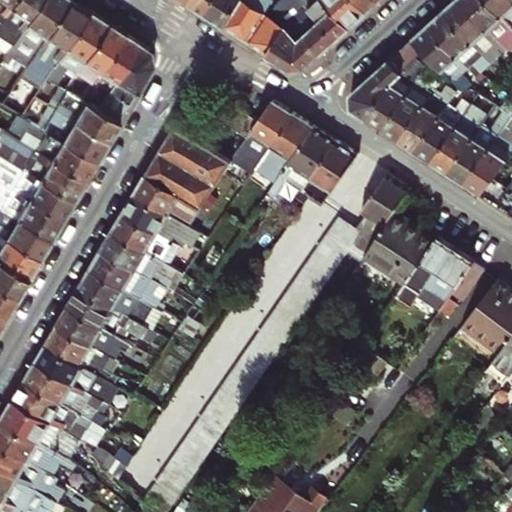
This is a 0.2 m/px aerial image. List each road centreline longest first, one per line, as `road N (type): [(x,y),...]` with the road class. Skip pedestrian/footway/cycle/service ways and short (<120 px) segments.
road 1 (residential): [(198,38),(0,373)]
road 2 (tertiary): [(308,99),(511,234)]
road 3 (residential): [(308,99),(419,0)]
road 4 (tertiary): [(198,38),(308,99)]
